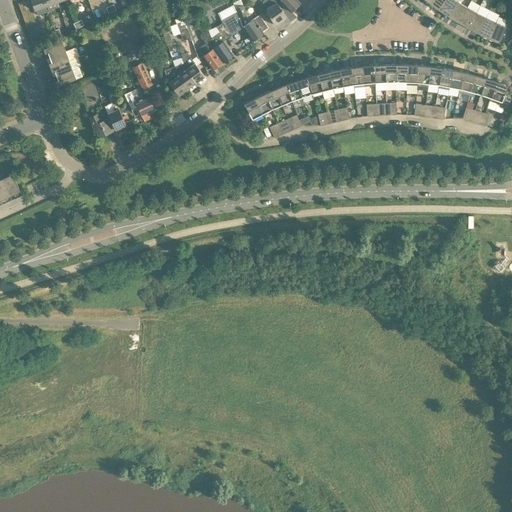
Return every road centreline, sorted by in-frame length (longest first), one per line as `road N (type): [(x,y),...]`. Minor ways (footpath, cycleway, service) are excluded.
road 1 (tertiary): [(0,270),(190,212),(254,201),(511,191)]
road 2 (residential): [(71,167),(105,175),(173,138),(325,0)]
road 3 (residential): [(45,119),(0,0)]
